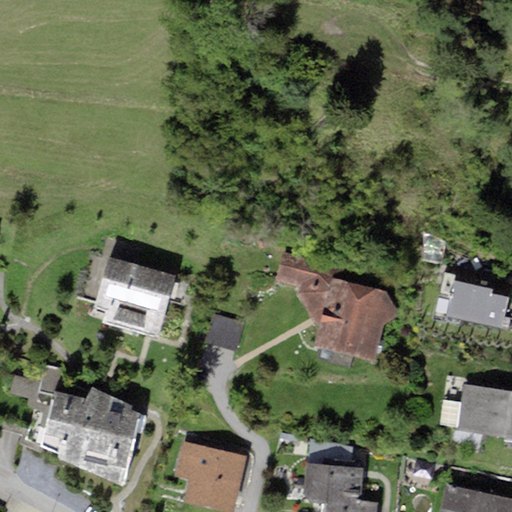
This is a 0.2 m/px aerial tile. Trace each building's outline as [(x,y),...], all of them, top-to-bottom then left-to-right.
[(0,274),(12,231),(0,226),(0,274)] [(175,276),(108,259),(95,309),(108,313),(105,324),(159,338),(175,276)] [(329,326),(324,351),(387,367),(402,297),(290,270),(286,287),(312,293),(329,326)] [(511,296),(466,285),(458,321),(511,332),(511,296)] [(213,315),(205,343),(237,352),(245,325),(213,315)] [(50,451),(136,484),(151,417),(100,399),(100,379),(51,367),(45,394),(61,397),(50,451)] [(511,396),(475,391),(470,435),(511,441),(511,396)] [(233,511),(246,458),(184,443),(176,479),(190,482),(185,504),(217,511),(233,511)] [(373,469),(321,463),(317,496),(343,499),(371,502),(373,469)] [(511,511),(511,504),(455,495),(452,511),(511,511)] [(343,499),(341,511),(387,511),(388,504),(343,499)]
